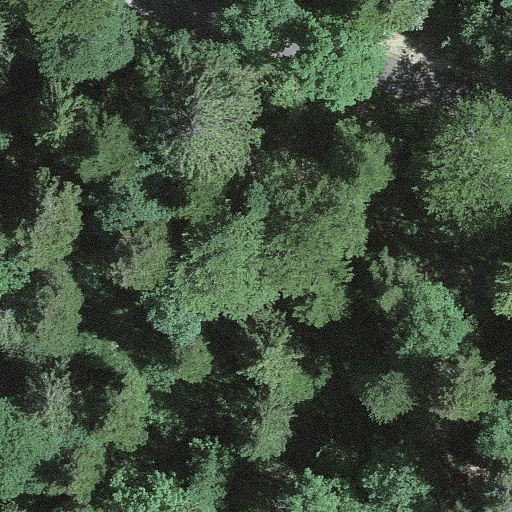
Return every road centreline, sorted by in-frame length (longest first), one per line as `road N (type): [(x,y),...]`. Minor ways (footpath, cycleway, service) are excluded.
road 1 (track): [(473,105),(356,123),(244,167),(135,260),(22,345),(0,351)]
road 2 (unclassified): [(209,0),(292,48),(511,117)]
